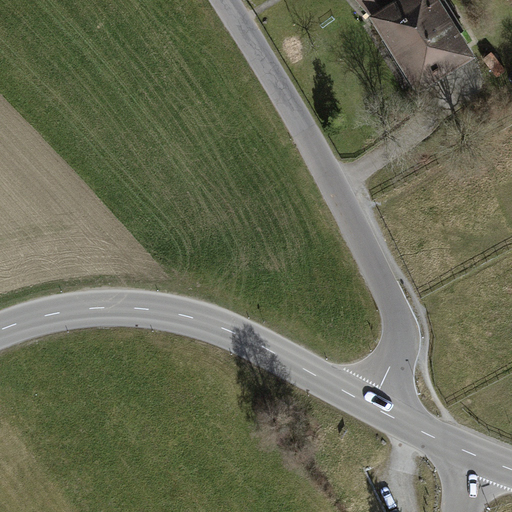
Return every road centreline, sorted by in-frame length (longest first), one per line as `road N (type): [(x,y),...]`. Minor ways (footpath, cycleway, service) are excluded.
road 1 (unclassified): [(224,0),(320,156),(396,309),(400,344),(370,405)]
road 2 (tertiary): [(370,405),(246,338),(183,315),(88,308),(0,330)]
road 3 (unknown): [(349,214),(488,106)]
